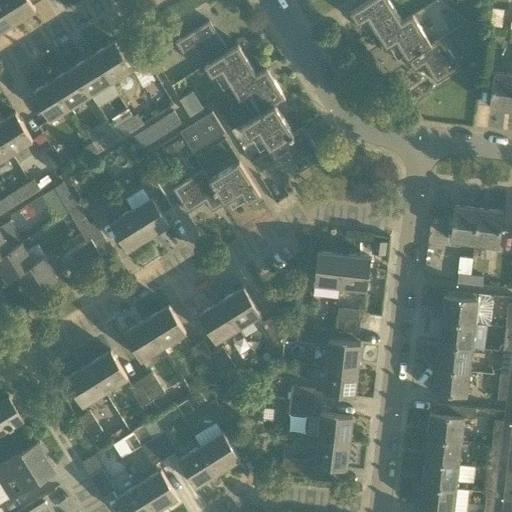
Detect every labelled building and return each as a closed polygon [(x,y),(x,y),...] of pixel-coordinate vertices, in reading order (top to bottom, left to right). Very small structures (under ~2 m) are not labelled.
[(0,0),(15,22),(36,9),(29,0),(0,0)] [(0,0),(0,31),(15,22),(0,0)] [(378,36),(403,20),(390,0),(368,0),(349,12),(357,25),(367,18),(378,36)] [(407,59),(431,44),(413,14),(403,20),(378,36),(386,48),(396,42),(407,59)] [(227,50),(220,38),(209,21),(175,42),(182,53),(193,47),(204,65),(227,50)] [(407,59),(411,66),(414,71),(425,65),(436,83),(460,68),(441,38),(431,44),(407,59)] [(111,81),(132,68),(115,41),(94,54),(111,81)] [(232,88),(256,73),(238,44),(227,50),(204,65),(211,76),(221,70),(232,88)] [(94,54),(74,66),(90,94),(111,81),(94,54)] [(53,79),(70,106),(90,94),(74,66),(53,79)] [(274,102),(275,104),(285,98),(266,67),(256,73),(232,88),(239,100),(249,94),(260,111),(274,102)] [(489,107),(511,109),(511,73),(493,71),(489,107)] [(53,79),(32,92),(49,119),(70,106),(53,79)] [(180,99),(190,116),(203,108),(193,91),(180,99)] [(292,133),(275,104),(274,102),(260,111),(240,123),(247,136),(258,130),(269,147),(292,133)] [(174,110),(134,135),(142,148),(182,123),(174,110)] [(203,116),(210,126),(218,122),(212,111),(203,116)] [(0,121),(0,134),(11,151),(32,138),(26,129),(15,112),(0,121)] [(124,122),(130,132),(144,124),(137,113),(124,122)] [(196,121),(202,131),(210,126),(203,116),(196,121)] [(188,126),(194,136),(202,131),(196,121),(188,126)] [(110,130),(117,141),(130,132),(124,122),(110,130)] [(210,126),(216,137),(224,132),(218,122),(210,126)] [(180,130),(186,141),(194,136),(188,126),(180,130)] [(202,131),(208,141),(216,137),(210,126),(202,131)] [(269,147),(287,177),(297,171),(298,172),(322,157),(303,126),(292,133),(269,147)] [(96,139),(103,150),(117,141),(110,130),(96,139)] [(194,136),(200,146),(208,141),(202,131),(194,136)] [(0,158),(11,151),(0,134),(0,158)] [(192,151),(200,146),(194,136),(186,141),(192,151)] [(90,158),(103,150),(96,139),(83,148),(90,158)] [(42,147),(37,154),(50,165),(56,157),(42,147)] [(260,157),(252,162),(256,169),(265,164),(260,157)] [(209,179),(224,203),(241,193),(247,203),(260,195),(239,161),(209,179)] [(224,203),(209,179),(203,170),(173,189),(187,212),(205,201),(212,211),(224,203)] [(131,209),(148,237),(169,224),(161,212),(172,206),(151,174),(140,180),(150,197),(131,209)] [(34,178),(22,186),(29,197),(41,189),(40,188),(34,178)] [(69,213),(80,206),(63,181),(44,192),(55,209),(63,204),(69,213)] [(29,197),(22,186),(9,194),(16,205),(29,197)] [(16,205),(9,194),(0,199),(0,206),(4,213),(16,205)] [(96,222),(109,214),(102,204),(89,212),(95,221),(96,222)] [(474,243),(478,208),(454,205),(449,240),(474,243)] [(91,225),(90,223),(80,206),(69,213),(80,232),(91,225)] [(474,243),(498,246),(503,211),(478,208),(474,243)] [(127,250),(148,237),(131,209),(110,222),(127,250)] [(91,225),(80,232),(81,233),(66,242),(69,247),(74,244),(76,247),(91,238),(100,254),(110,248),(95,223),(96,222),(95,221),(90,223),(91,225)] [(0,254),(21,242),(21,241),(10,247),(0,230),(0,254)] [(374,241),(373,254),(383,256),(385,242),(374,241)] [(0,268),(6,279),(44,256),(43,255),(33,261),(21,242),(0,254),(0,268)] [(340,286),(344,254),(317,251),(313,283),(340,286)] [(340,286),(347,287),(366,289),(370,257),(344,254),(340,286)] [(57,277),(44,256),(6,279),(7,280),(17,273),(29,294),(57,277)] [(456,282),(469,283),(470,275),(472,258),(459,256),(456,282)] [(470,275),(469,283),(482,285),(483,276),(470,275)] [(237,326),(260,312),(243,286),(221,300),(237,326)] [(440,319),(475,323),(478,299),(443,295),(440,319)] [(221,300),(198,314),(215,340),(237,326),(221,300)] [(301,303),(299,327),(312,328),(313,316),(315,304),(301,303)] [(163,345),(185,331),(169,304),(146,318),(163,345)] [(335,330),(359,332),(360,319),(363,319),(364,310),(347,309),(346,317),(336,316),(335,330)] [(261,322),(273,342),(286,335),(273,315),(261,322)] [(146,318),(123,332),(140,359),(163,345),(146,318)] [(475,323),(440,319),(437,343),(472,347),(475,323)] [(321,329),(299,327),(297,340),(320,342),(321,329)] [(511,346),(511,327),(505,327),(502,350),(511,351),(511,346)] [(357,369),(360,343),(329,339),(326,366),(357,369)] [(212,353),(203,340),(191,347),(204,367),(216,360),(212,353)] [(472,347),(437,343),(435,367),(469,371),(472,347)] [(212,353),(216,360),(224,373),(235,366),(223,346),(212,353)] [(88,364),(105,391),(128,377),(111,350),(88,364)] [(511,351),(502,350),(500,374),(509,375),(511,351)] [(82,405),(105,391),(88,364),(65,378),(82,405)] [(326,366),(323,392),(354,396),(357,369),(326,366)] [(435,367),(432,391),(467,395),(469,371),(435,367)] [(153,399),(165,392),(151,371),(140,379),(153,399)] [(500,374),(497,398),(506,399),(509,375),(500,374)] [(132,384),(128,386),(130,389),(142,407),(153,399),(140,379),(132,384)] [(290,398),(314,401),(315,387),(292,385),(290,398)] [(0,431),(5,429),(22,418),(8,396),(0,401),(0,431)] [(215,426),(227,419),(215,398),(203,405),(215,426)] [(312,415),(314,401),(290,398),(288,412),(312,415)] [(429,412),(427,436),(461,440),(464,416),(474,417),(475,406),(435,402),(434,412),(429,412)] [(78,417),(90,437),(102,430),(90,410),(78,417)] [(317,438),(349,442),(352,416),(320,412),(317,438)] [(501,444),(503,420),(494,419),(492,443),(501,444)] [(165,457),(152,437),(153,437),(144,423),(131,431),(153,465),(165,457)] [(165,457),(177,449),(164,430),(153,437),(152,437),(165,457)] [(223,431),(200,445),(217,472),(240,458),(223,431)] [(424,460),(459,464),(461,440),(427,436),(424,460)] [(317,438),(317,445),(314,465),(346,468),(349,442),(317,438)] [(0,465),(0,502),(53,469),(37,442),(0,465)] [(501,444),(492,443),(489,467),(498,468),(501,444)] [(194,486),(217,472),(200,445),(178,459),(194,486)] [(307,460),(283,457),(281,471),(305,474),(307,460)] [(421,484),(456,488),(459,464),(424,460),(421,484)] [(498,468),(489,467),(486,491),(495,492),(498,468)] [(103,496),(115,488),(102,468),(90,475),(103,496)] [(138,483),(155,510),(178,496),(161,469),(138,483)] [(511,469),(506,469),(503,493),(511,494),(511,469)] [(138,483),(132,487),(115,497),(124,511),(152,511),(155,510),(138,483)] [(450,511),(453,511),(456,488),(421,484),(418,508),(450,511)] [(492,511),(495,492),(486,491),(483,511),(492,511)] [(509,511),(511,496),(511,494),(503,493),(500,511),(509,511)] [(51,511),(45,501),(27,511),(51,511)]
